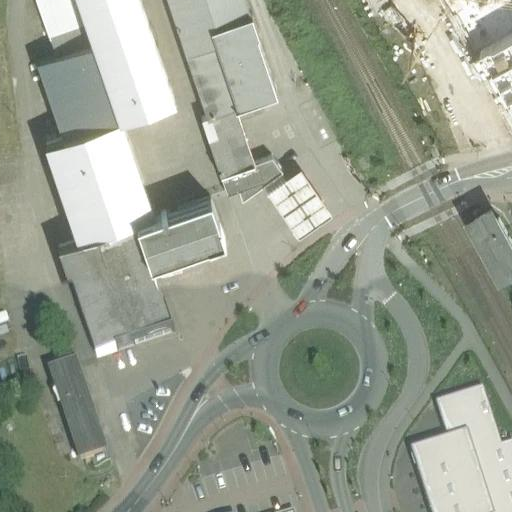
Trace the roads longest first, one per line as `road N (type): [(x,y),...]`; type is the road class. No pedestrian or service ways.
road 1 (residential): [(376,511),(373,456),(419,366),(405,319),(370,275)]
road 2 (tertiary): [(511,168),(470,175),(371,231)]
road 3 (residential): [(274,331),(211,378),(177,446)]
